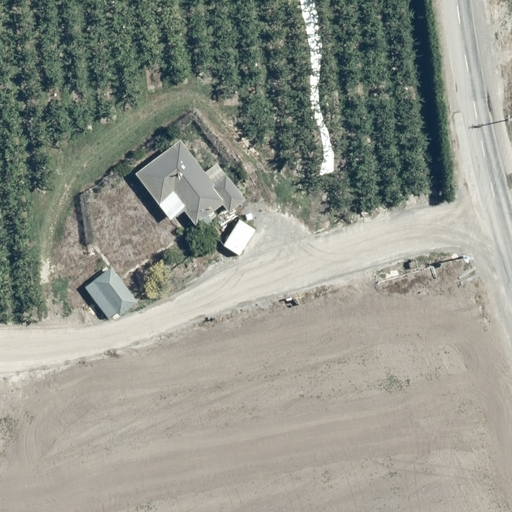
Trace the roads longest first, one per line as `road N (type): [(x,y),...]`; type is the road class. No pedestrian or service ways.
road 1 (unknown): [(485,222),(0,366)]
road 2 (unclassified): [(437,0),(464,142),(511,304)]
